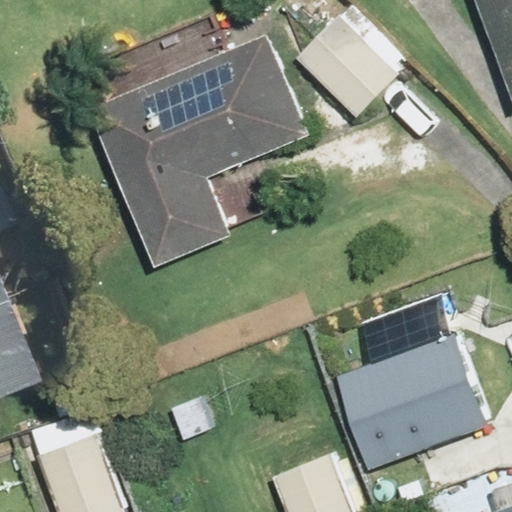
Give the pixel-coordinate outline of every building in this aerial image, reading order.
[(230,223),(271,149),(310,134),(258,0),(254,0),(74,68),(150,267),(234,235),(230,223)] [(511,0),(475,0),(511,98),(511,97),(511,0)] [(409,63),(353,1),(297,51),(353,113),(409,63)] [(511,323),(469,338),(499,426),(511,421),(511,323)] [(0,379),(18,373),(0,327),(0,379)] [(131,511),(96,410),(30,434),(57,511),(131,511)] [(374,511),(347,443),(272,472),(288,511),(374,511)]
